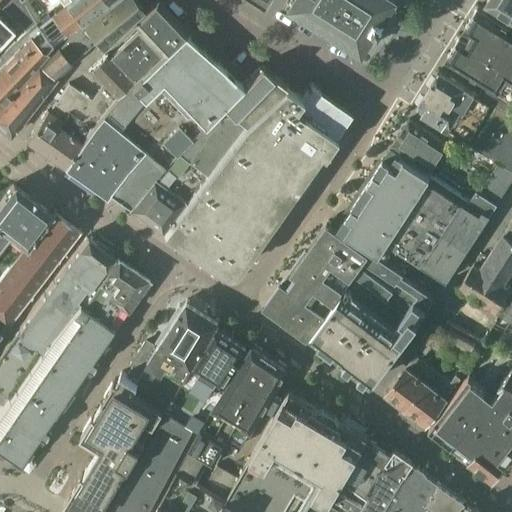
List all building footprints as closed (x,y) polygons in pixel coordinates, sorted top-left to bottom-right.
[(0,102),(40,59),(56,42),(62,36),(106,0),(65,0),(25,31),(21,34),(19,36),(0,54),(0,102)] [(25,31),(65,0),(8,0),(2,4),(3,5),(25,31)] [(115,97),(183,30),(186,28),(188,26),(163,0),(155,0),(141,14),(139,27),(110,55),(104,55),(90,70),(109,91),(105,97),(98,92),(93,99),(69,82),(57,100),(50,109),(48,108),(26,138),(64,164),(91,124),(115,97)] [(106,0),(62,36),(56,42),(73,60),(99,38),(103,44),(143,7),(139,3),(137,0),(106,0)] [(287,0),(284,4),(358,52),(371,32),(373,33),(382,19),(380,17),(390,0),(287,0)] [(511,0),(486,0),(487,0),(510,14),(509,16),(511,17),(511,0)] [(21,34),(25,31),(3,5),(0,7),(0,40),(12,28),(19,36),(21,34)] [(511,25),(501,19),(478,5),(465,27),(468,29),(463,36),(460,34),(447,56),(470,70),(507,93),(511,84),(511,25)] [(200,91),(225,67),(183,30),(115,97),(91,124),(64,164),(68,167),(105,194),(109,189),(126,167),(160,129),(188,102),(200,91)] [(56,42),(40,59),(56,75),(73,60),(56,42)] [(40,59),(0,102),(0,125),(10,133),(11,133),(57,75),(56,75),(40,59)] [(244,120),(284,84),(286,83),(261,64),(243,83),(229,97),(206,120),(155,175),(129,205),(162,228),(201,176),(205,171),(244,120)] [(229,97),(243,83),(225,67),(200,91),(188,102),(160,129),(126,167),(109,189),(129,205),(155,175),(206,120),(229,97)] [(420,100),(418,103),(425,106),(421,113),(427,117),(511,169),(511,100),(493,90),(483,84),(478,93),(440,70),(439,69),(437,73),(433,78),(432,80),(424,92),(423,94),(420,100)] [(335,134),(322,125),(338,102),(318,88),(319,87),(311,81),(309,83),(310,83),(307,87),(301,96),(284,84),(244,120),(205,171),(201,176),(162,228),(162,229),(163,228),(219,268),(223,271),(227,272),(233,270),(237,268),(292,188),(296,190),(335,134)] [(436,157),(445,163),(455,148),(408,118),(392,143),(429,168),(436,157)] [(461,138),(455,149),(489,171),(477,190),(476,189),(470,199),(490,212),(496,202),(497,203),(511,179),(511,171),(496,161),(461,138)] [(490,212),(470,199),(390,147),(339,225),(374,248),(379,252),(381,249),(387,240),(446,279),(490,212)] [(25,246),(50,212),(13,183),(0,199),(0,247),(3,243),(10,234),(25,246)] [(0,274),(0,314),(9,322),(80,228),(53,209),(50,212),(25,246),(18,255),(16,254),(8,263),(0,274)] [(273,306),(271,309),(307,335),(309,332),(310,332),(311,332),(364,261),(374,248),(339,225),(338,226),(338,227),(327,219),(309,244),(281,282),(287,286),(273,306)] [(474,260),(456,287),(487,307),(494,312),(510,287),(511,283),(511,279),(507,277),(511,269),(511,220),(504,232),(502,231),(500,234),(480,264),(474,260)] [(0,352),(0,390),(7,395),(50,334),(79,301),(80,299),(77,297),(85,287),(88,289),(110,258),(112,255),(87,236),(86,236),(0,352)] [(364,261),(311,332),(341,355),(341,356),(373,380),(403,340),(420,317),(419,317),(436,294),(419,281),(415,287),(401,276),(406,268),(381,249),(379,252),(374,248),(364,261)] [(79,301),(115,327),(115,326),(149,277),(115,256),(112,260),(110,258),(88,289),(85,287),(77,297),(80,299),(79,301)] [(511,288),(498,312),(510,319),(511,315),(511,288)] [(443,316),(479,336),(484,339),(490,329),(495,320),(467,303),(461,314),(458,313),(466,302),(457,295),(456,296),(451,292),(437,313),(443,316)] [(51,335),(0,407),(0,450),(9,457),(17,462),(19,464),(21,462),(20,461),(38,436),(39,436),(46,425),(48,422),(66,396),(68,394),(86,368),(96,354),(95,354),(113,328),(114,328),(115,327),(79,301),(50,334),(51,335)] [(163,407),(99,511),(151,511),(160,494),(185,451),(199,428),(194,424),(244,348),(214,329),(215,328),(213,327),(216,323),(217,324),(219,322),(216,320),(215,321),(206,315),(207,314),(204,312),(203,313),(189,304),(190,302),(187,301),(185,303),(186,304),(183,309),(179,307),(170,321),(172,323),(169,328),(166,326),(151,349),(144,344),(145,343),(144,342),(130,364),(132,366),(126,375),(138,382),(133,389),(163,407)] [(438,324),(443,316),(437,313),(432,323),(421,337),(407,355),(412,359),(386,390),(389,393),(390,395),(394,399),(397,398),(408,408),(409,411),(413,414),(417,413),(426,420),(461,377),(464,379),(486,350),(474,344),(438,324)] [(0,332),(9,322),(0,314),(0,332)] [(474,344),(479,336),(443,316),(438,324),(474,344)] [(511,319),(510,319),(500,335),(511,342),(511,319)] [(185,451),(203,462),(205,457),(211,460),(227,433),(240,441),(287,364),(253,340),(211,405),(199,428),(185,451)] [(511,409),(511,357),(502,352),(479,381),(468,373),(428,425),(471,458),(511,409)] [(138,382),(126,375),(126,376),(120,373),(116,380),(114,379),(101,400),(103,401),(94,415),(93,414),(80,435),(99,446),(82,473),(81,473),(63,502),(62,503),(63,504),(76,511),(99,511),(163,407),(133,389),(138,382)] [(237,477),(215,511),(323,511),(327,504),(331,497),(367,436),(318,406),(288,389),(237,477)] [(511,409),(471,458),(493,476),(511,453),(508,451),(511,446),(511,409)] [(358,511),(380,511),(411,458),(385,438),(374,440),(373,436),(367,436),(331,497),(358,511)] [(151,511),(216,511),(237,477),(217,464),(205,486),(193,479),(203,462),(185,451),(160,494),(151,511)] [(420,507),(437,482),(424,473),(422,469),(416,465),(413,466),(410,464),(412,459),(411,458),(380,511),(392,511),(396,506),(403,510),(401,511),(425,511),(426,511),(420,507)] [(455,511),(463,500),(437,482),(420,507),(426,511),(455,511)] [(480,511),(466,501),(459,511),(480,511)]
